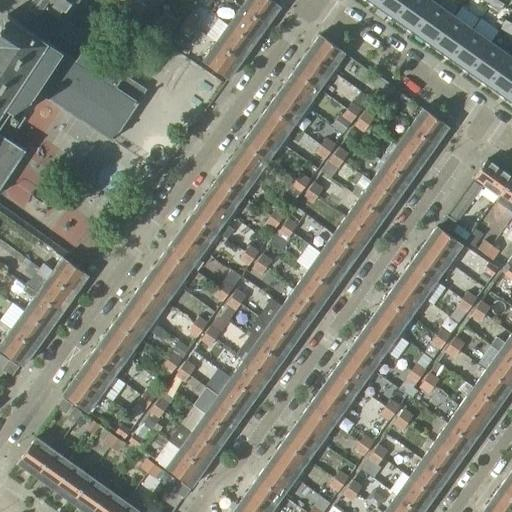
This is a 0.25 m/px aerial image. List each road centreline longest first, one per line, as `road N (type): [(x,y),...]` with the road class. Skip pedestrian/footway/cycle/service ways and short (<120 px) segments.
road 1 (residential): [(314,4),(0,443)]
road 2 (residential): [(205,511),(482,126)]
road 3 (residential): [(482,126),(314,4)]
